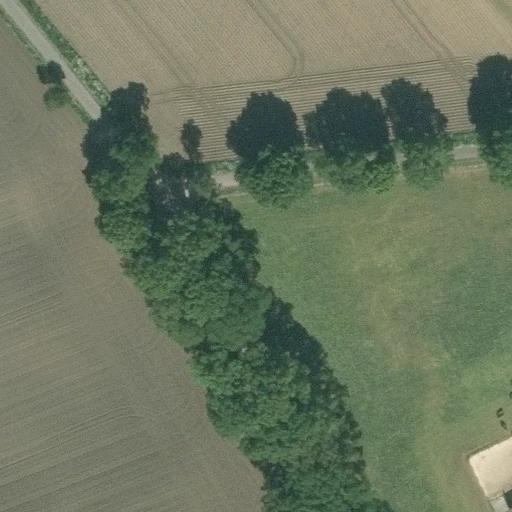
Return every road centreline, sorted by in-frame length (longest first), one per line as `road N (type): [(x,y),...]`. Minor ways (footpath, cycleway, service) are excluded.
road 1 (residential): [(155,188),(342,511)]
road 2 (residential): [(511,149),(155,188)]
road 3 (residential): [(2,0),(155,188)]
